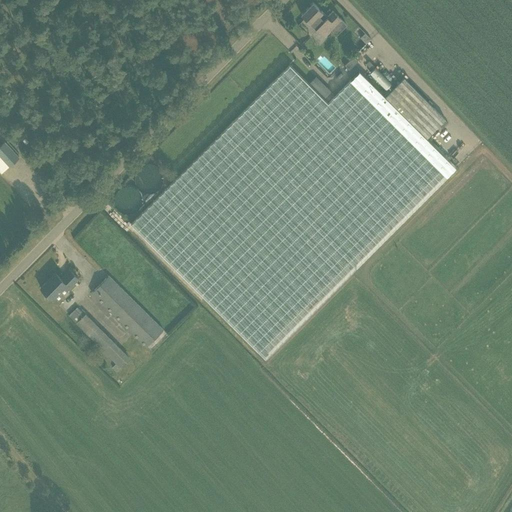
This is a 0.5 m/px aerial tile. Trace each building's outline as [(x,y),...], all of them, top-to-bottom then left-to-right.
[(325,26),(336,36),(346,25),(341,20),(341,19),(332,11),(327,17),(322,12),(313,3),(301,14),(319,32),(325,26)] [(353,57),(345,65),(349,70),(357,61),(353,57)] [(289,65),(131,223),(265,358),(456,167),(426,137),(438,126),(445,119),(404,78),(385,96),(360,71),(328,103),(289,65)] [(386,88),(391,82),(374,67),(369,73),(386,88)] [(0,145),(0,156),(9,166),(19,157),(17,156),(19,154),(7,141),(6,143),(5,142),(0,145)] [(67,291),(79,279),(70,270),(61,279),(55,273),(40,288),(53,300),(65,288),(67,291)] [(163,330),(115,283),(108,276),(91,293),(146,347),(163,330)] [(116,371),(130,357),(79,304),(69,314),(116,363),(112,367),(116,371)]
